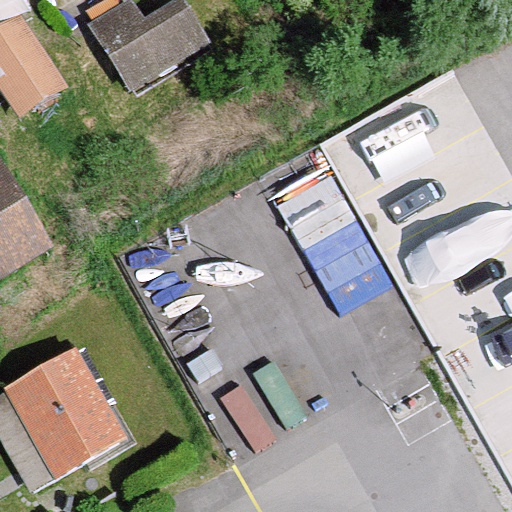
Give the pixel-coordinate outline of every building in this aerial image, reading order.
[(112,39),(163,111),(236,60),(202,12),(168,36),(150,11),(112,39)] [(6,58),(46,131),(89,108),(49,35),(6,58)] [(346,165),(287,187),(332,307),(391,285),(346,165)] [(0,189),(0,284),(5,294),(74,257),(29,174),(0,189)] [(9,398),(54,484),(125,447),(80,361),(9,398)]
